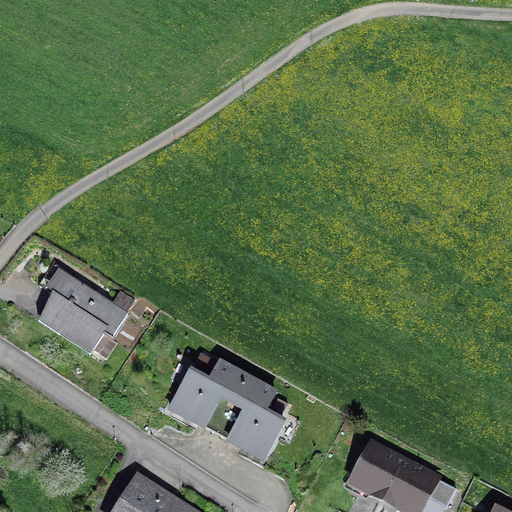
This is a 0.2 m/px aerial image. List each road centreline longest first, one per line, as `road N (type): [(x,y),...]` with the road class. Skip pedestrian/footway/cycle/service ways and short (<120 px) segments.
road 1 (unclassified): [(0,258),(97,176),(328,23),(390,5),(511,11)]
road 2 (residential): [(0,352),(252,511)]
